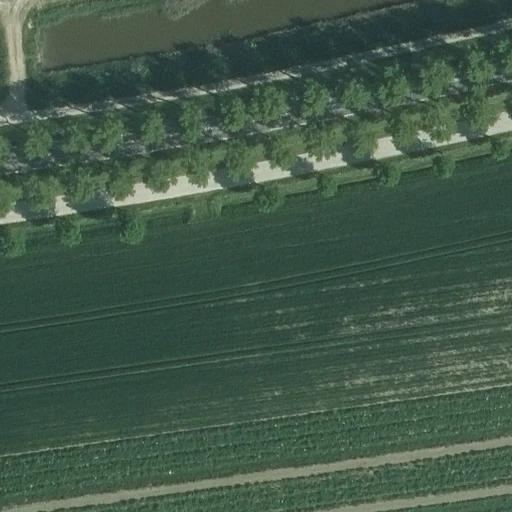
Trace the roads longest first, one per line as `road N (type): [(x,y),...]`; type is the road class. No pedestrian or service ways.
road 1 (unclassified): [(511,22),(220,86),(0,120)]
road 2 (secondary): [(0,158),(357,101),(511,65)]
road 3 (unclassified): [(0,210),(307,163),(511,118)]
